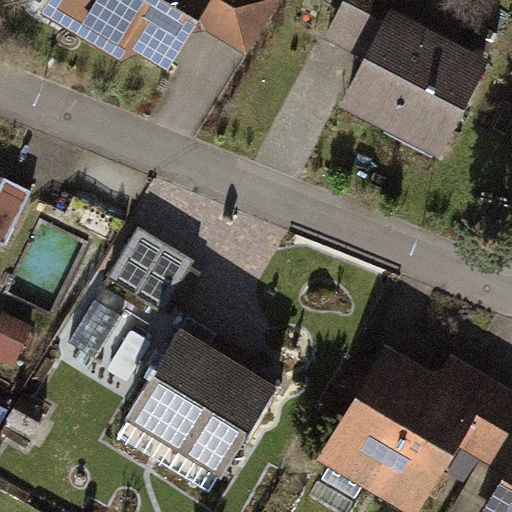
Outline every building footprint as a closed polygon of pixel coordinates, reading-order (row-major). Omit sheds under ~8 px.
[(284,0),(62,0),(57,13),(171,70),(193,26),(255,57),(284,0)] [(442,151),(481,61),(381,17),(342,108),(442,151)] [(39,188),(0,171),(0,235),(15,242),(39,188)] [(52,223),(30,289),(68,301),(90,235),(52,223)] [(202,261),(142,227),(110,281),(170,316),(202,261)] [(271,390),(177,332),(126,415),(220,473),(271,390)] [(454,441),(489,381),(450,358),(436,383),(387,355),(333,449),(421,499),(454,441)] [(511,393),(489,381),(454,441),(509,473),(511,468),(511,393)] [(486,511),(511,511),(511,468),(509,473),(486,511)]
